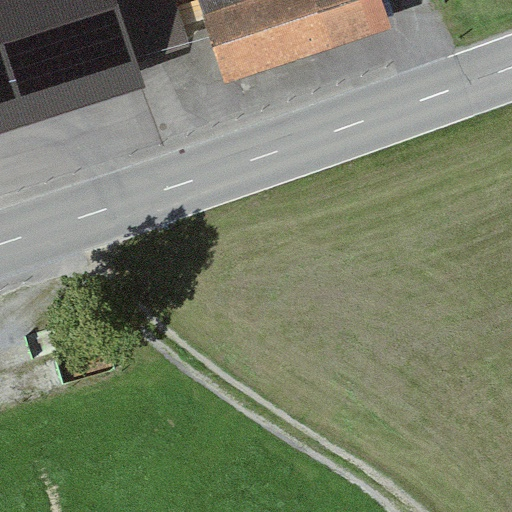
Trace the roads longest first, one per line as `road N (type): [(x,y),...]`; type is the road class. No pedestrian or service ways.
road 1 (secondary): [(511,69),(0,245)]
road 2 (track): [(395,511),(121,305),(75,221)]
road 3 (unknown): [(131,0),(194,180)]
